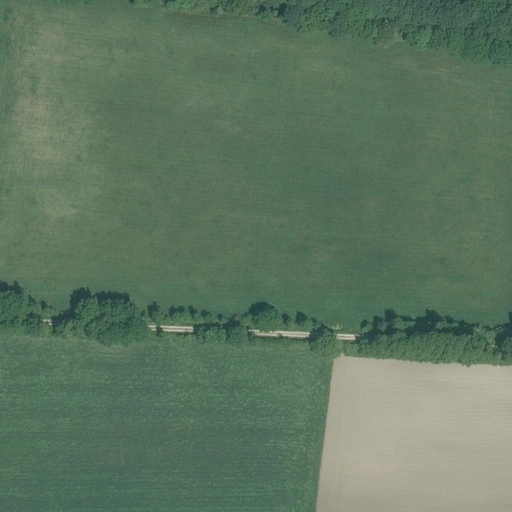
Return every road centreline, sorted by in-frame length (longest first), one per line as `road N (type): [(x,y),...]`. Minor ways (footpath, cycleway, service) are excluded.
road 1 (track): [(0,320),(511,346)]
road 2 (track): [(226,0),(511,39)]
